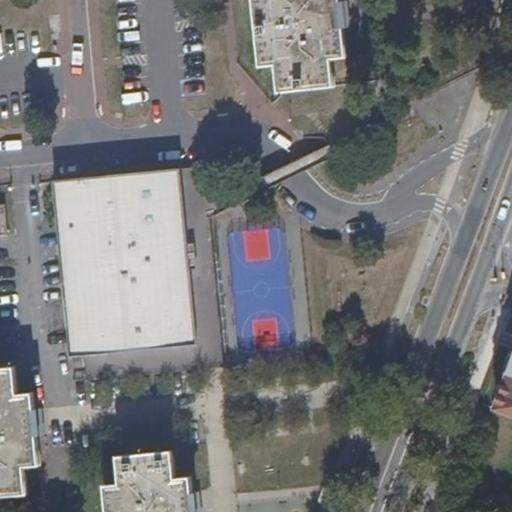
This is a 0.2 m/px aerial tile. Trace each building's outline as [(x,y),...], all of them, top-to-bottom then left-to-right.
[(258,0),(264,63),(279,63),(282,89),(337,84),(335,57),(350,55),(344,0),(258,0)] [(354,58),(356,78),(370,77),(368,57),(354,58)] [(205,361),(203,333),(198,261),(219,258),(216,213),(241,199),(238,194),(236,189),(227,193),(211,164),(70,174),(59,175),(77,348),(126,343),(128,369),(205,361)] [(11,196),(0,197),(0,228),(14,227),(11,196)] [(0,489),(33,486),(30,459),(45,457),(38,386),(23,387),(21,361),(0,362),(0,489)] [(511,386),(500,419),(511,423),(511,386)] [(200,511),(196,471),(180,472),(177,445),(123,450),(126,477),(109,479),(111,511),(200,511)]
